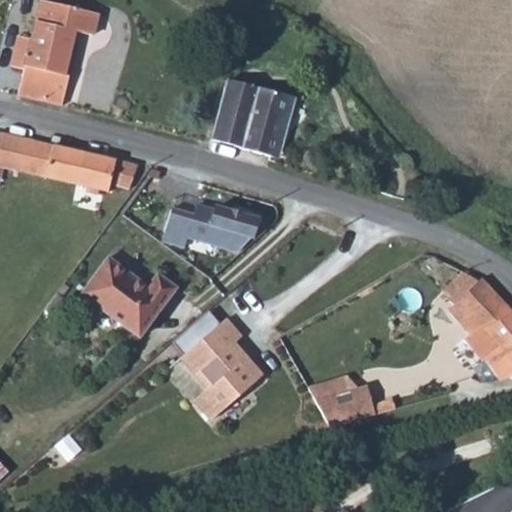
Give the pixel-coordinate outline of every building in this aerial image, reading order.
[(74,11),(17,4),(14,41),(0,40),(0,73),(7,74),(7,97),(45,107),(48,77),(44,76),(49,32),(53,32),(70,34),(74,11)] [(49,32),(44,76),(48,77),(53,32),(49,32)] [(276,91),(210,81),(200,142),(260,151),(265,112),(273,113),(276,91)] [(273,113),(265,112),(260,151),(266,152),(273,113)] [(130,184),(54,163),(0,154),(0,188),(113,210),(116,200),(124,202),(130,184)] [(192,239),(239,254),(256,238),(263,216),(196,195),(192,208),(169,201),(155,246),(187,256),(192,239)] [(162,294),(116,264),(74,326),(117,355),(162,294)] [(162,294),(117,355),(133,366),(176,304),(162,294)] [(511,390),(511,334),(488,305),(493,301),(478,295),(454,313),(464,327),(476,319),(483,330),(477,336),(501,367),(493,373),(507,392),(511,390)] [(246,346),(230,328),(185,366),(212,398),(198,409),(215,429),(260,390),(233,357),(239,352),(246,346)] [(233,357),(260,390),(267,385),(239,352),(233,357)] [(443,366),(429,373),(438,389),(452,381),(443,366)] [(361,371),(315,385),(328,430),(399,409),(396,398),(372,406),(361,371)] [(0,482),(11,472),(0,460),(0,482)]
